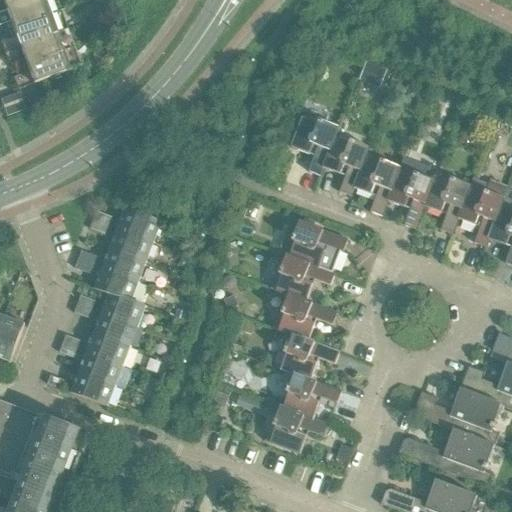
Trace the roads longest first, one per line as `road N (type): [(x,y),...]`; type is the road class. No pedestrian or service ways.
road 1 (residential): [(332,511),(24,392),(63,296),(12,191)]
road 2 (tertiary): [(12,191),(85,155),(137,112),(199,44),(223,3)]
road 3 (residential): [(356,511),(385,433),(375,401),(391,359)]
road 4 (residential): [(289,195),(394,235),(399,275)]
